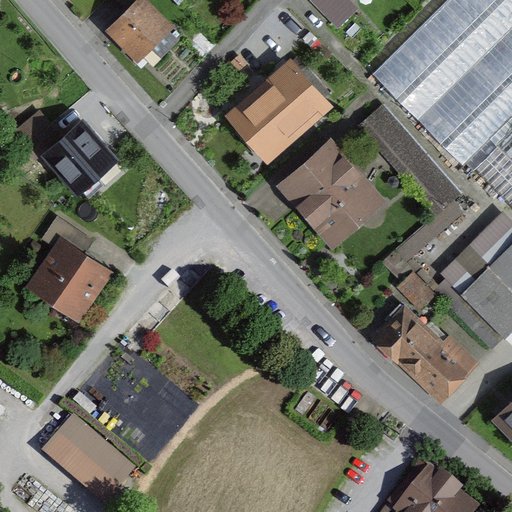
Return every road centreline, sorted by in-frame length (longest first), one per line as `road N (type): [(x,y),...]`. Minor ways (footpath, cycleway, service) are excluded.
road 1 (residential): [(32,0),(372,380),(511,496)]
road 2 (unknown): [(229,222),(16,438),(24,467),(72,511)]
road 3 (unknown): [(267,0),(149,131)]
